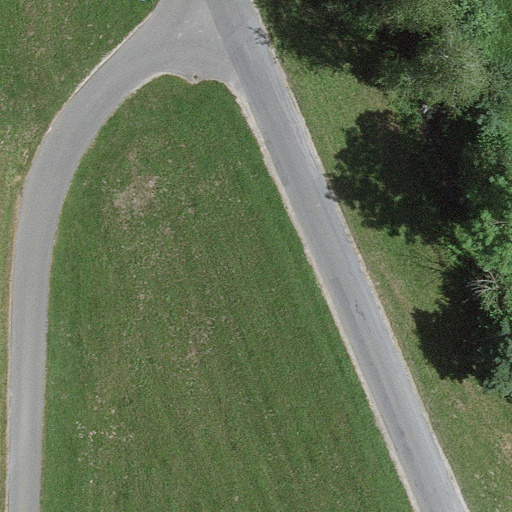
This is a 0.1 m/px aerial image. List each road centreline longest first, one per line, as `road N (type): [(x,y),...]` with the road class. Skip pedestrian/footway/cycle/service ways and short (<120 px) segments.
road 1 (unclassified): [(23,511),(34,247),(59,155),(115,77),(156,46),(232,10)]
road 2 (unclassified): [(232,10),(443,511)]
